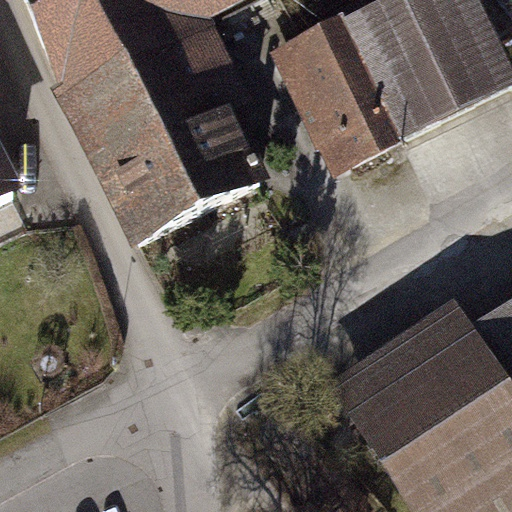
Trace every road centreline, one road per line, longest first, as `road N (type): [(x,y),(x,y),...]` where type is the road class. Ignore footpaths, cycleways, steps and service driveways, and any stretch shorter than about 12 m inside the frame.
road 1 (residential): [(12,0),(175,388)]
road 2 (residential): [(175,388),(253,349),(511,188)]
road 3 (residential): [(0,481),(175,388)]
road 4 (residential): [(175,388),(187,420),(193,511)]
